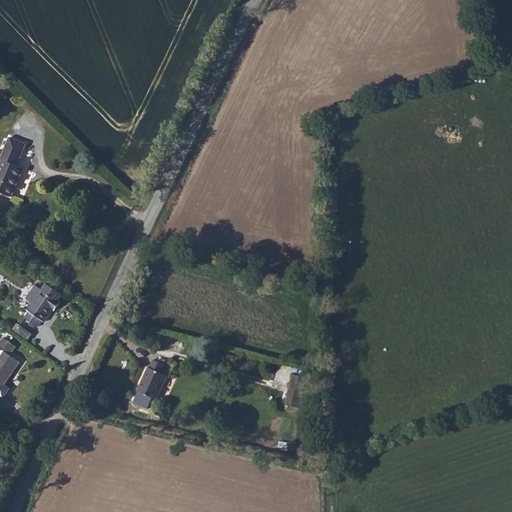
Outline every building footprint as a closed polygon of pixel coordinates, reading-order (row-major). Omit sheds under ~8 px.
[(1,187),(21,197),(33,167),(28,166),(31,155),(16,148),(12,162),(1,187)] [(36,316),(46,323),(50,318),(54,319),(63,305),(66,306),(70,300),(67,298),(72,292),(56,280),(52,286),(46,282),(36,295),(42,299),(37,306),(38,307),(40,309),(36,316)] [(24,317),(32,320),(35,314),(28,310),(24,317)] [(7,348),(3,345),(0,350),(0,386),(4,381),(13,387),(29,363),(20,357),(26,348),(13,339),(7,348)] [(144,393),(165,403),(176,379),(172,376),(174,369),(162,363),(158,370),(154,370),(144,393)] [(297,399),(309,403),(314,381),(302,379),(297,399)]
